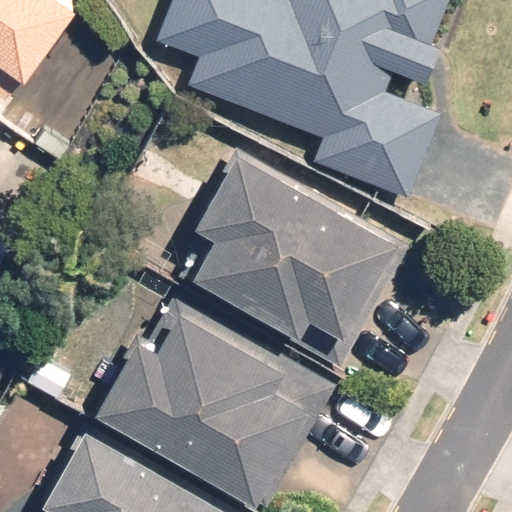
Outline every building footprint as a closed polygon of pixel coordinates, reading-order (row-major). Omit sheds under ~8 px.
[(69,0),(0,0),(0,91),(2,93),(69,0)] [(196,50),(185,78),(318,130),(309,154),(405,191),(438,108),(382,86),(391,63),(422,75),(436,39),(430,37),(444,0),(166,0),(153,33),(196,50)] [(44,123),(34,138),(59,155),(69,140),(44,123)] [(407,239),(232,140),(188,217),(202,225),(177,268),(233,300),(236,294),(293,326),(303,307),(338,327),(355,297),(369,305),(407,239)] [(132,326),(89,401),(249,492),(269,457),(284,465),(334,378),(172,286),(145,333),(132,326)] [(20,371),(55,392),(69,369),(33,348),(20,371)] [(0,369),(8,355),(0,350),(0,369)] [(243,511),(79,419),(36,494),(49,501),(42,511),(243,511)]
